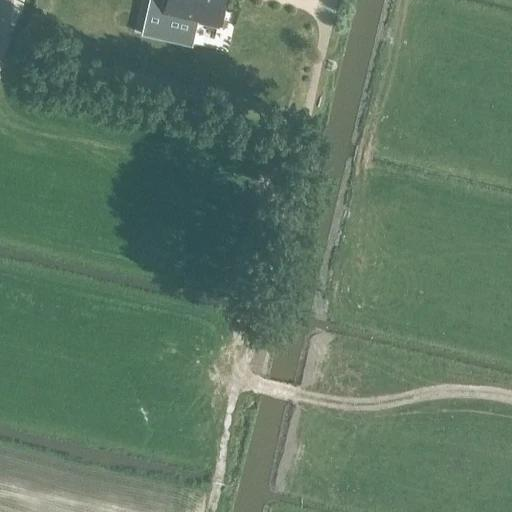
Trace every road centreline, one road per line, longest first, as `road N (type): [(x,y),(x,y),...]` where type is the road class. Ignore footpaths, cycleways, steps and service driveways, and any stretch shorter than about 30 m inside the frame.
road 1 (track): [(214,511),(329,7)]
road 2 (track): [(0,109),(265,292)]
road 3 (track): [(511,411),(242,386)]
